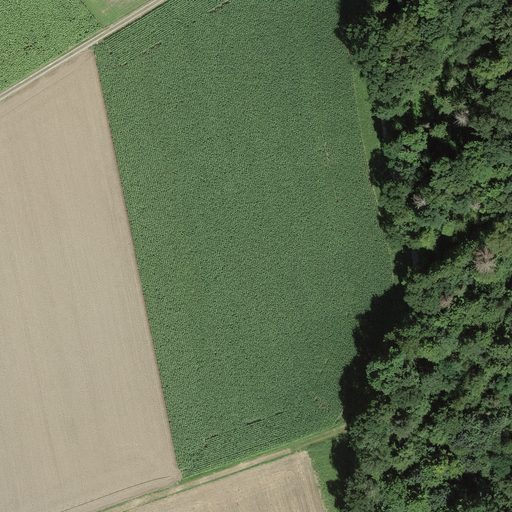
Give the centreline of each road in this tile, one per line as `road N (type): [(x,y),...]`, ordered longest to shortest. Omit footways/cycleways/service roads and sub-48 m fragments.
road 1 (track): [(367,0),(390,170),(414,263),(414,311),(362,418),(362,511)]
road 2 (track): [(160,0),(0,99)]
